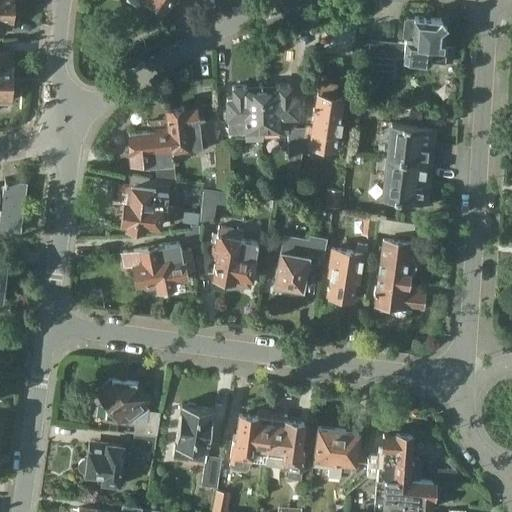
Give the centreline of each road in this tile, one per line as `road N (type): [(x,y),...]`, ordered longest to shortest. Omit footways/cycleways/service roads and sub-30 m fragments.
road 1 (residential): [(463,381),(43,322)]
road 2 (residential): [(463,381),(491,0)]
road 3 (residential): [(297,0),(229,23),(62,125)]
road 4 (residential): [(43,322),(66,172),(62,125)]
road 5 (residential): [(18,511),(43,322)]
road 6 (residential): [(62,125),(56,63),(63,0)]
road 7 (residential): [(511,485),(472,438),(463,381)]
